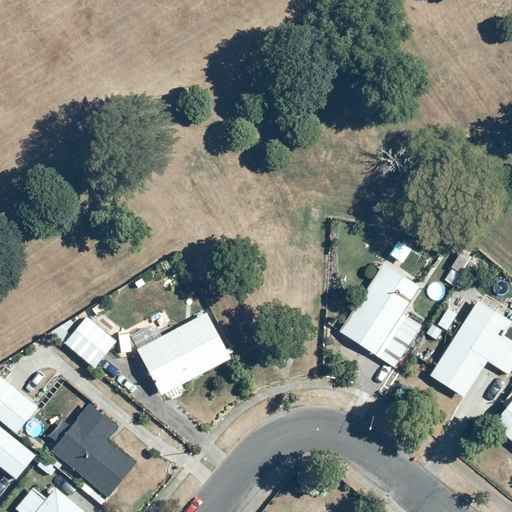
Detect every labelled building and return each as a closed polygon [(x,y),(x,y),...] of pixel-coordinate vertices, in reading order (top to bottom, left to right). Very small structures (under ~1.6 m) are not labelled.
[(419,287),(382,264),(338,333),(394,368),(421,325),(402,313),(419,287)] [(463,398),(474,380),(483,386),(495,367),(508,375),(511,367),(511,341),(502,335),(510,323),(472,300),(458,291),(436,326),(451,335),(427,375),(463,398)] [(229,358),(205,313),(136,350),(161,396),(229,358)] [(115,342),(84,315),(73,328),(63,320),(52,333),(93,368),(115,342)] [(37,408),(0,377),(0,421),(15,434),(37,408)] [(511,398),(491,425),(511,441),(511,398)] [(101,506),(108,497),(135,464),(105,439),(116,426),(88,403),(50,450),(83,477),(76,486),(101,506)] [(34,455),(0,428),(0,466),(15,479),(34,455)] [(82,511),(52,485),(43,496),(33,487),(14,508),(19,511),(82,511)]
